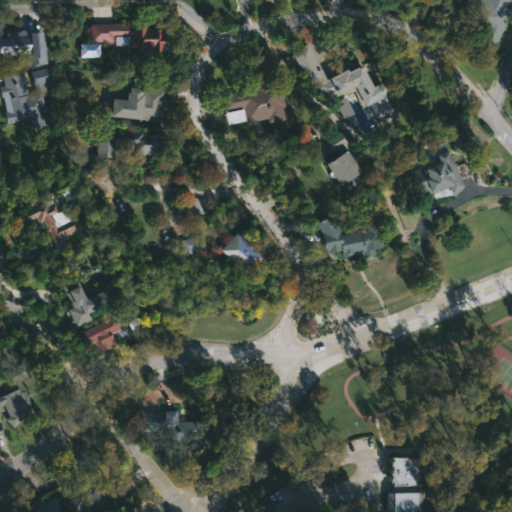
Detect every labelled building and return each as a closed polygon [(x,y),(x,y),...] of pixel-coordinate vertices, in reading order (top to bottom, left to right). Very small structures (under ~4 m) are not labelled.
[(506,0),(501,11),(510,16),(496,42),(492,41),(491,42),(480,36),(484,28),(472,22),(476,14),(460,5),(462,0),(506,0)] [(164,34),(164,43),(161,43),(161,51),(151,50),(151,47),(143,47),(143,50),(134,50),(134,47),(126,47),(126,37),(122,37),(123,23),(144,23),(144,27),(161,28),(161,34),(164,34)] [(46,64),(44,32),(0,34),(0,56),(21,55),(22,66),(46,64)] [(309,44),(326,78),(347,67),(348,70),(360,63),(372,84),(376,82),(383,83),(385,87),(384,91),(384,95),(381,96),(388,111),(375,117),(369,103),(364,105),(355,85),(338,94),(335,89),(324,96),(314,79),(306,82),(291,51),(308,42),(309,44)] [(80,57),(99,57),(99,44),(80,44),(80,57)] [(40,92),(46,124),(30,127),(28,116),(6,121),(2,96),(0,96),(0,84),(3,84),(1,75),(22,71),(27,93),(33,91),(29,71),(43,68),(45,82),(40,83),(42,91),(40,92)] [(281,81),(284,94),(281,95),(283,107),(280,107),(283,119),(266,122),(265,118),(254,120),(254,123),(244,125),(243,120),(226,124),(220,94),(253,87),(253,84),(267,81),(267,83),(281,81)] [(164,91),(160,121),(109,115),(111,98),(112,98),(114,86),(126,87),(126,92),(138,93),(139,86),(164,89),(164,91)] [(108,101),(88,100),(87,116),(108,117),(108,101)] [(163,134),(162,153),(157,153),(157,159),(148,158),(148,155),(135,154),(136,145),(113,143),(112,157),(96,156),(96,151),(94,151),(96,136),(98,136),(98,124),(115,125),(115,129),(145,130),(145,133),(163,134)] [(342,180),(338,182),(324,160),(332,155),(323,140),(338,130),(351,152),(348,154),(357,169),(342,180)] [(456,166),(463,185),(450,190),(448,184),(416,198),(406,172),(422,166),(422,168),(442,160),(439,152),(449,148),(456,166)] [(203,213),(195,196),(181,202),(189,219),(203,213)] [(43,201),(44,204),(47,202),(48,205),(52,203),(56,212),(63,208),(73,230),(63,234),(68,246),(55,252),(40,219),(36,221),(34,216),(22,221),(18,212),(43,201)] [(337,229),(337,234),(356,231),(365,229),(364,224),(376,222),(381,246),(372,248),(374,255),(364,258),(363,254),(340,259),(338,248),(323,251),(319,232),(314,222),(328,213),(337,229)] [(259,255),(245,271),(219,248),(235,231),(260,254),(259,255)] [(185,256),(198,250),(192,236),(179,242),(185,256)] [(75,276),(85,297),(107,287),(113,300),(87,312),(91,320),(77,327),(68,308),(72,306),(59,280),(74,273),(75,276)] [(98,358),(94,359),(80,330),(113,315),(119,329),(109,334),(114,344),(105,348),(108,353),(98,358)] [(0,395),(18,386),(25,401),(27,400),(32,412),(21,418),(12,428),(3,421),(8,416),(2,405),(0,406),(0,395)] [(177,411),(177,421),(201,420),(202,448),(186,448),(185,443),(165,444),(164,429),(142,430),(142,428),(138,429),(137,414),(142,414),(142,412),(162,411),(162,420),(164,419),(164,411),(177,411)] [(420,457),(421,492),(425,492),(425,511),(388,511),(388,492),(393,492),(393,482),(390,482),(390,457),(420,457)] [(104,507),(89,511),(63,511),(60,502),(80,496),(78,488),(96,482),(104,507)]
